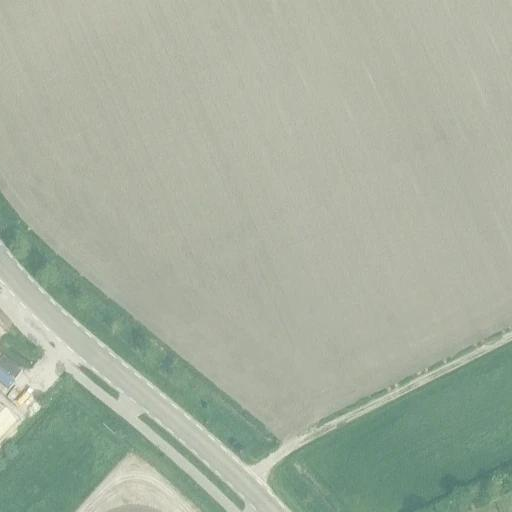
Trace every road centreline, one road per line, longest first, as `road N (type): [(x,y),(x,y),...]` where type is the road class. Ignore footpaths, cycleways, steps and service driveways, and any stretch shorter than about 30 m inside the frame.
road 1 (tertiary): [(264,511),(0,264)]
road 2 (track): [(281,451),(511,334)]
